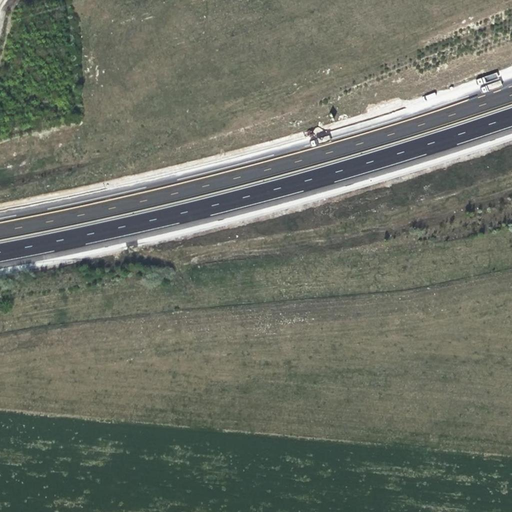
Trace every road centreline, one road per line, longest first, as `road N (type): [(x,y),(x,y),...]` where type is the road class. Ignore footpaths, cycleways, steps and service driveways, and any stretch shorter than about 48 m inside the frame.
road 1 (motorway): [(511,88),(278,161),(0,226)]
road 2 (motorway): [(0,251),(270,189),(511,115)]
